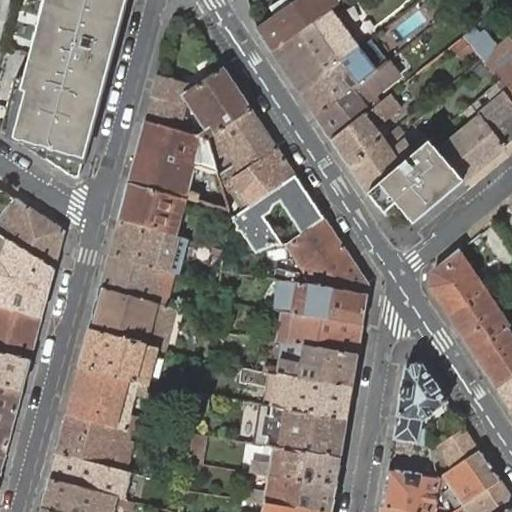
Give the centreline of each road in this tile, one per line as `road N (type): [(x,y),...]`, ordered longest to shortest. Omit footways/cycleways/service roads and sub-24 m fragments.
road 1 (tertiary): [(401,276),(218,0)]
road 2 (residential): [(94,219),(17,511)]
road 3 (residential): [(401,276),(357,511)]
road 4 (residential): [(154,0),(94,219)]
road 5 (tertiary): [(511,444),(401,276)]
road 6 (residential): [(511,179),(401,276)]
